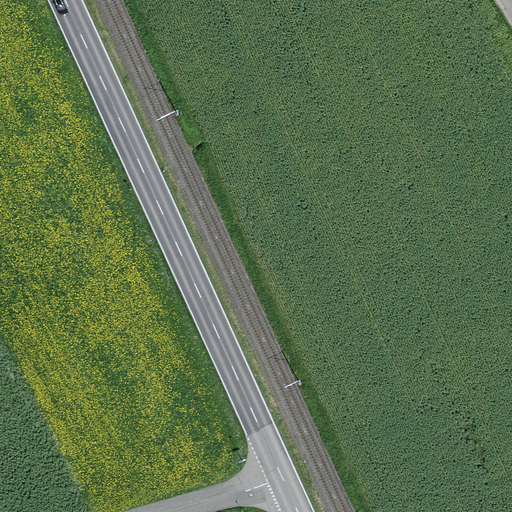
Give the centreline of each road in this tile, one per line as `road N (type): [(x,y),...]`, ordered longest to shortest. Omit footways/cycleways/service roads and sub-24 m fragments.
road 1 (secondary): [(59,0),(275,474)]
road 2 (unclassified): [(157,511),(275,474)]
